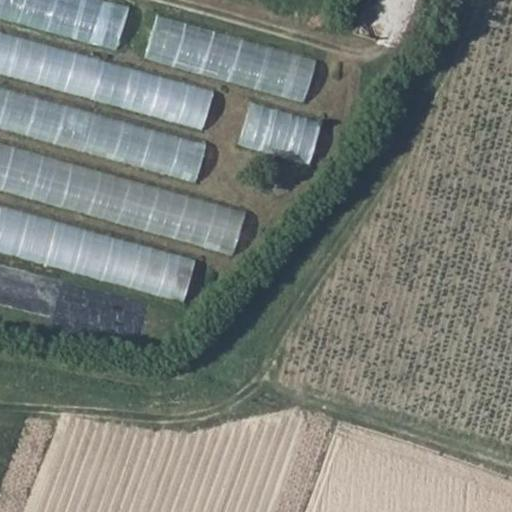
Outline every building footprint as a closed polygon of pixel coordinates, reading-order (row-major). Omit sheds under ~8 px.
[(109,0),(0,0),(0,16),(119,49),(131,6),(109,0)] [(319,59),(162,15),(150,58),(307,102),(319,59)] [(0,28),(0,72),(205,130),(217,90),(0,28)] [(0,83),(0,126),(198,182),(210,143),(0,83)] [(325,121),(254,100),(241,145),(313,166),(325,121)] [(0,140),(0,188),(236,255),(248,210),(0,140)] [(0,202),(0,250),(187,302),(199,258),(0,202)]
